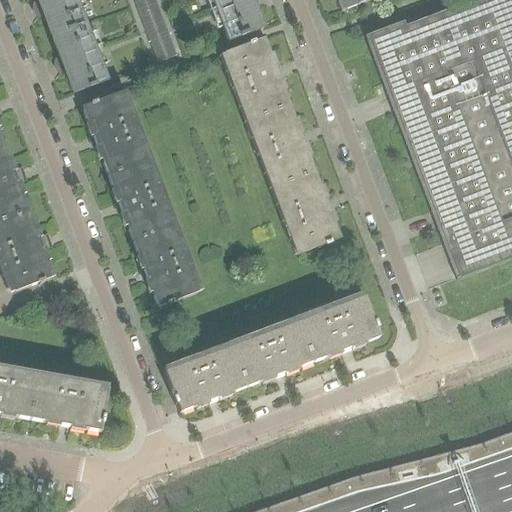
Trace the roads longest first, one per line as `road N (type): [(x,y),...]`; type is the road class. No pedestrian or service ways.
road 1 (residential): [(167,464),(0,21)]
road 2 (residential): [(293,0),(435,364)]
road 3 (residential): [(435,364),(167,464)]
road 4 (residential): [(123,480),(0,455)]
